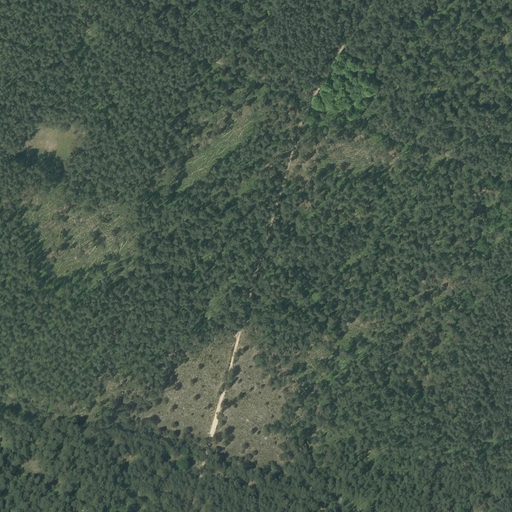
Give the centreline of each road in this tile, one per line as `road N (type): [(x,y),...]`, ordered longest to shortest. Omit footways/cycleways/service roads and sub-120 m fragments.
road 1 (track): [(371,0),(296,135),(199,471)]
road 2 (track): [(511,182),(59,0)]
road 3 (track): [(0,400),(199,471)]
road 4 (track): [(199,471),(322,511)]
